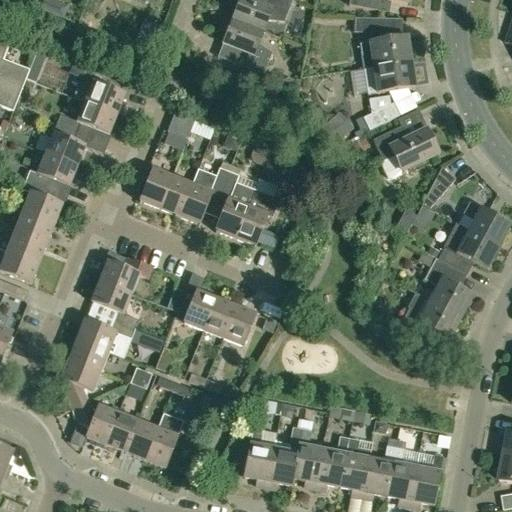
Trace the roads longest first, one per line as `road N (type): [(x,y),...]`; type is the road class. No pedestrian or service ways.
road 1 (residential): [(14,420),(93,214),(119,223)]
road 2 (unclassified): [(448,511),(468,392),(511,297)]
road 3 (tertiary): [(511,169),(474,120),(456,71),(462,0)]
road 4 (residential): [(119,223),(274,286)]
